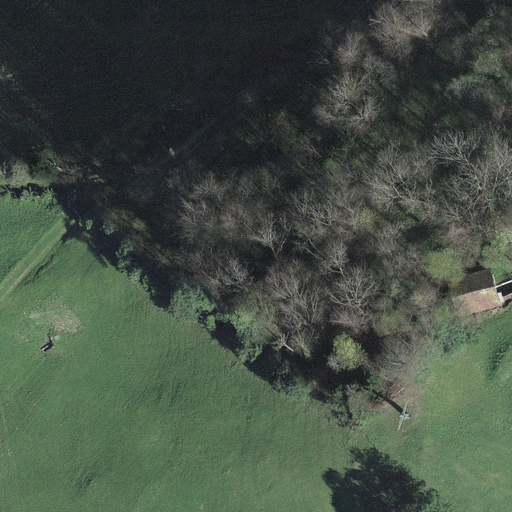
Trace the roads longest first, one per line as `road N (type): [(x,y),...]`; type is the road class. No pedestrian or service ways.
road 1 (track): [(401,0),(370,13),(140,184),(83,208),(0,298)]
road 2 (track): [(140,184),(161,196),(367,130),(511,148)]
